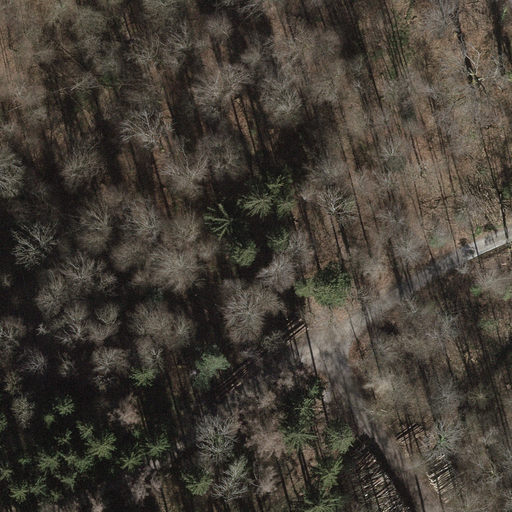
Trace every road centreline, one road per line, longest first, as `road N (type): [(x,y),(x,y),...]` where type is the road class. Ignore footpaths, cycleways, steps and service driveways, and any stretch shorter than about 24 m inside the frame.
road 1 (track): [(46,511),(191,440),(457,258),(511,235)]
road 2 (track): [(327,345),(425,511)]
